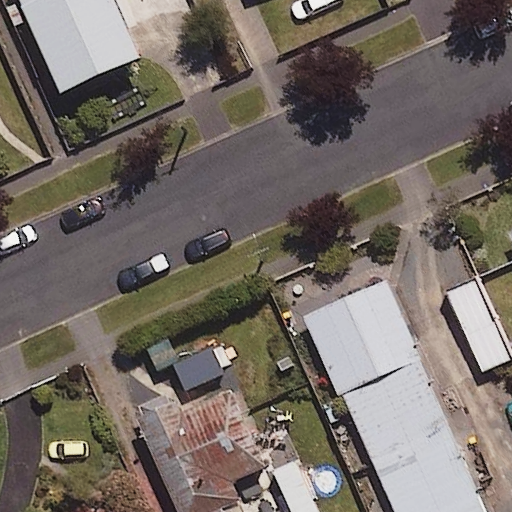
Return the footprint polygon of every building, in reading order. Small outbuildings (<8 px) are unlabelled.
[(22,0),(70,108),(155,71),(124,0),(22,0)] [(511,342),(478,271),(445,287),(484,370),(511,357),(511,342)] [(484,511),(383,277),(306,311),(392,511),(484,511)] [(237,511),(233,502),(242,497),(235,481),(269,465),(229,386),(188,407),(177,385),(132,408),(180,511),(237,511)] [(113,511),(97,493),(75,511),(113,511)]
